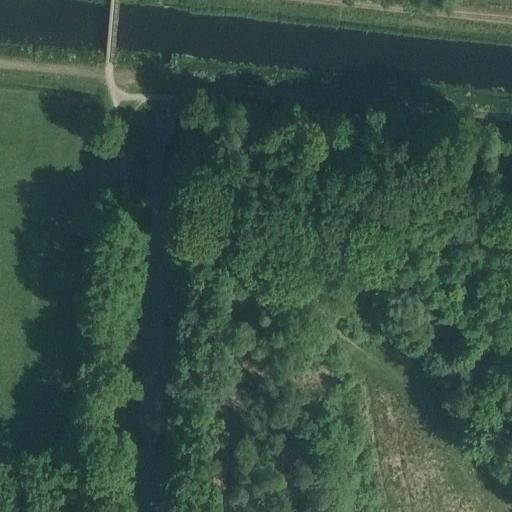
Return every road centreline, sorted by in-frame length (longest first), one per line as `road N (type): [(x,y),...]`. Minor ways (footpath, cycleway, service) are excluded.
road 1 (track): [(110,78),(511,123)]
road 2 (track): [(511,22),(315,0)]
